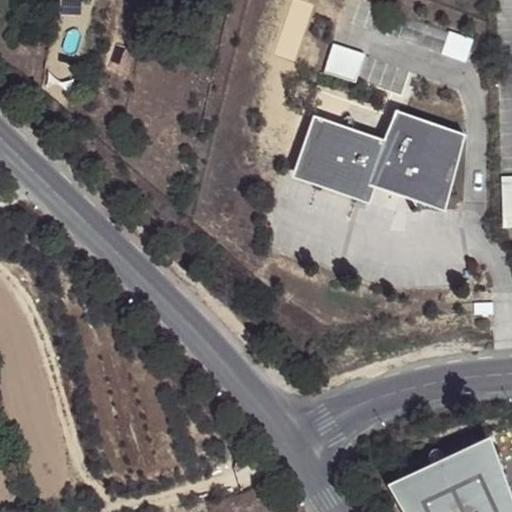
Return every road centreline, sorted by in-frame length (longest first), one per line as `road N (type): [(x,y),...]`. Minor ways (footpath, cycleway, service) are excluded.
road 1 (residential): [(0,139),(220,351),(292,445)]
road 2 (residential): [(511,372),(416,385),(354,405),(292,445)]
